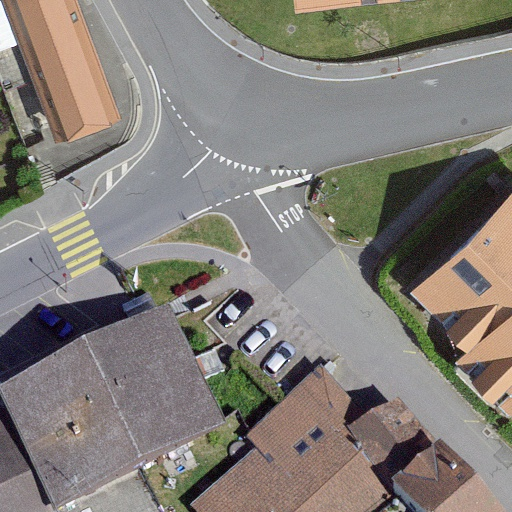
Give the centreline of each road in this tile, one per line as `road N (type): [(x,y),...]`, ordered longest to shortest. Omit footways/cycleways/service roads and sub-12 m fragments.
road 1 (residential): [(511,485),(371,352),(260,192),(252,118)]
road 2 (residential): [(0,272),(176,190),(252,118)]
road 3 (secondary): [(252,118),(317,124),(511,87)]
road 4 (secondary): [(252,118),(223,102),(149,0)]
